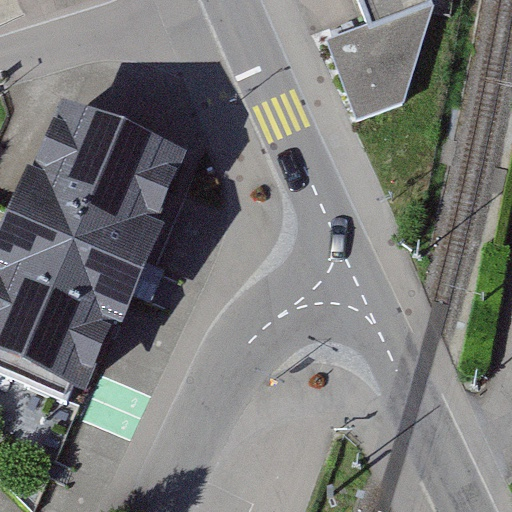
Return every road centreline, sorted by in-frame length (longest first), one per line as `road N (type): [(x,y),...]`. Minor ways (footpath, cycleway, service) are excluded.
road 1 (tertiary): [(230,0),(333,234),(340,288)]
road 2 (residential): [(163,511),(243,349),(278,318),(340,288)]
road 3 (tertiary): [(340,288),(380,332),(449,478)]
road 4 (residential): [(206,0),(0,57)]
